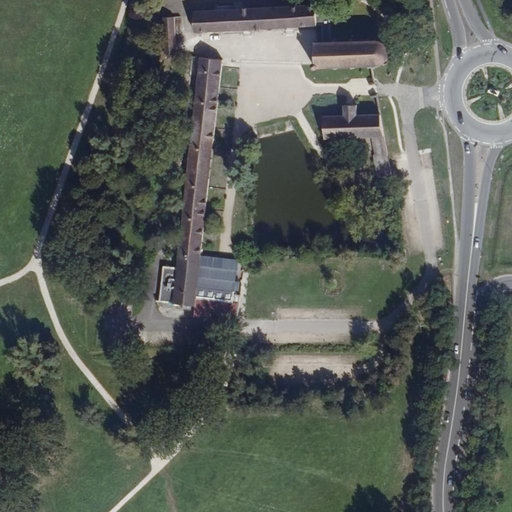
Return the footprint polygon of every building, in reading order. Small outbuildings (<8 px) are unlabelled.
[(219,10),(194,11),(194,15),(188,16),(188,17),(194,17),(195,32),(317,25),(318,25),(323,24),(323,35),(323,42),(318,42),(318,39),(316,39),(316,42),(313,42),(313,44),(316,44),(317,62),(316,62),(314,63),(314,66),(315,68),(318,69),(320,67),(320,66),(336,66),(336,69),(338,69),(338,66),(353,65),(353,68),(355,68),(355,65),(370,65),(370,68),(372,67),(372,65),(378,64),(378,67),(379,67),(379,64),(385,62),(386,64),(387,63),(386,61),(389,56),(391,57),(392,55),(390,55),(389,49),(391,48),(391,46),(389,47),(385,43),(386,41),(385,40),(384,42),(378,40),(378,38),(377,38),(377,40),(371,40),(371,38),(369,38),(369,41),(354,41),(354,38),(351,38),(352,41),(337,41),(337,39),(334,39),(334,41),(331,41),(330,14),(317,15),(317,4),(235,9),(235,5),(219,6),(219,10)] [(181,16),(179,16),(175,17),(163,17),(165,54),(177,55),(175,17),(181,17),(181,16)] [(201,255),(205,217),(223,60),(201,57),(179,254),(178,270),(164,268),(160,300),(157,300),(157,301),(195,305),(196,298),(234,302),(235,290),(198,286),(201,255)] [(247,109),(248,82),(239,82),(237,109),(247,109)] [(319,126),(324,125),(325,138),(372,137),(375,137),(378,154),(375,154),(373,155),(377,177),(392,175),(391,169),(391,168),(390,168),(389,158),(389,157),(385,137),(385,136),(384,133),(381,114),(358,115),(357,105),(344,105),(345,115),(324,116),(319,116),(319,126)] [(235,290),(234,302),(240,303),(241,295),(242,282),(208,278),(210,256),(201,255),(198,286),(235,290)]
